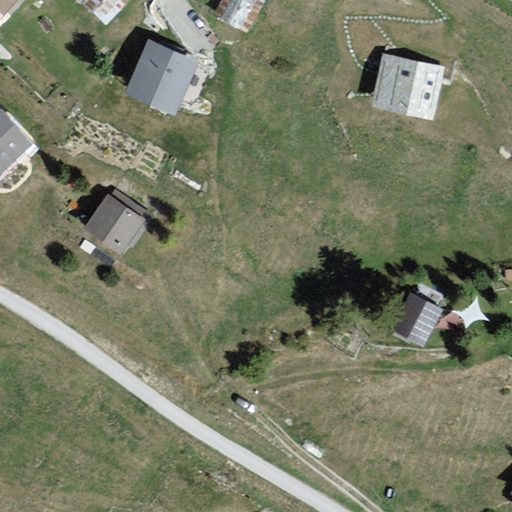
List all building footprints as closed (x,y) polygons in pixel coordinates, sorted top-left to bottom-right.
[(0,0),(0,11),(3,14),(14,0),(0,0)] [(81,0),(107,23),(127,0),(81,0)] [(262,0),(219,0),(213,12),(251,31),(266,2),(262,0)] [(200,58),(149,37),(125,93),(176,114),(200,58)] [(447,66),(383,53),(373,104),(437,116),(447,66)] [(0,172),(33,141),(0,106),(0,172)] [(107,193),(84,229),(126,256),(149,220),(107,193)] [(445,310),(409,291),(392,325),(428,343),(445,310)]
